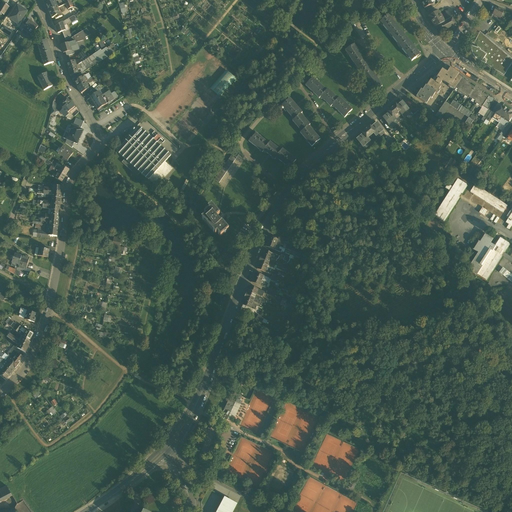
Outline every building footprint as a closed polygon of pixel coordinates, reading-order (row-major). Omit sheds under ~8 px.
[(45,4),(49,12),(58,7),(54,0),(49,0),(47,1),(48,3),(45,4)] [(423,0),(421,2),(424,9),(426,8),(432,5),(432,4),(431,4),(429,0),(423,0)] [(465,7),(464,6),(458,3),(455,1),(451,8),(452,9),(452,10),(460,14),(465,7)] [(0,12),(4,15),(9,7),(2,3),(0,7),(0,12)] [(17,6),(9,19),(18,25),(27,12),(17,6)] [(62,17),(58,7),(49,12),(52,19),(55,17),(56,20),(62,17)] [(493,15),(500,18),(504,12),(496,8),(494,12),(493,15)] [(435,27),(436,27),(444,23),(438,11),(429,17),(435,27)] [(381,22),(390,34),(398,28),(388,16),(382,20),(383,21),(381,22)] [(452,18),(444,23),(436,27),(440,33),(455,24),(452,18)] [(27,35),(30,38),(38,27),(29,21),(25,26),(23,29),(28,33),(27,35)] [(55,27),(58,34),(62,32),(65,31),(65,30),(63,26),(62,23),(55,27)] [(402,33),(398,28),(390,34),(400,46),(408,40),(404,35),(402,33)] [(62,32),(65,38),(71,35),(68,29),(65,30),(65,31),(62,32)] [(81,30),(71,35),(72,38),(82,32),(81,30)] [(61,45),(61,46),(69,43),(75,42),(77,41),(85,39),(85,38),(82,32),(72,38),(66,42),(61,45)] [(471,47),(471,48),(471,50),(471,51),(471,52),(472,53),(472,54),(473,56),(474,57),(475,58),(482,62),(504,76),(511,63),(511,59),(480,32),(473,44),(474,44),(473,47),(472,47),(471,47)] [(37,43),(40,54),(50,51),(46,40),(37,43)] [(418,52),(408,40),(400,46),(413,61),(416,58),(416,59),(420,55),(417,52),(418,52)] [(67,52),(71,51),(70,46),(69,43),(61,46),(63,53),(67,52)] [(353,63),(356,66),(364,60),(354,45),(351,47),(351,46),(348,48),(348,49),(345,51),(353,63)] [(90,57),(84,62),(86,64),(80,68),(78,65),(76,66),(79,74),(70,76),(72,80),(77,76),(85,72),(106,58),(109,56),(115,53),(112,48),(110,46),(107,48),(106,48),(102,51),(101,50),(90,57)] [(53,63),(50,51),(40,54),(44,66),(53,63)] [(80,60),(75,62),(76,66),(78,65),(77,63),(80,61),(82,63),(84,62),(90,57),(88,54),(86,56),(81,59),(80,60)] [(371,71),(364,60),(356,66),(363,77),(371,71)] [(79,74),(76,66),(68,69),(70,76),(79,74)] [(436,93),(437,93),(441,87),(439,85),(443,80),(450,84),(448,86),(454,90),(455,89),(462,79),(458,76),(459,74),(446,66),(443,71),(442,70),(438,76),(436,79),(435,77),(432,81),(431,80),(426,86),(436,93)] [(226,70),(209,89),(219,98),(236,79),(226,70)] [(382,87),(371,71),(363,77),(364,80),(373,93),(376,91),(379,89),(382,87)] [(37,78),(44,91),(53,86),(46,73),(37,78)] [(74,82),(77,88),(85,83),(88,81),(88,80),(85,76),(85,75),(79,79),(74,82)] [(85,83),(86,85),(89,83),(89,84),(93,81),(96,79),(95,76),(92,78),(88,80),(88,81),(85,83)] [(319,98),(320,97),(326,91),(313,78),(306,86),(319,98)] [(468,99),(468,98),(474,89),(469,86),(470,84),(465,81),(465,80),(463,79),(462,79),(455,89),(458,92),(457,93),(462,96),(463,94),(464,95),(463,97),(468,99)] [(86,85),(85,83),(77,88),(81,94),(89,89),(86,85)] [(416,97),(426,104),(430,98),(432,99),(436,93),(426,86),(425,86),(422,91),(421,90),(416,97)] [(87,94),(90,98),(98,92),(95,88),(87,94)] [(475,88),(474,89),(468,98),(475,103),(474,104),(481,108),(482,107),(489,97),(486,95),(486,96),(483,95),(484,93),(478,90),(479,89),(476,88),(475,88)] [(327,89),(326,91),(320,97),(330,107),(332,105),(337,99),(327,89)] [(106,97),(109,103),(115,99),(111,94),(109,91),(103,95),(101,97),(102,99),(106,97)] [(90,98),(98,110),(102,107),(109,103),(106,97),(102,99),(101,97),(98,92),(90,98)] [(488,110),(493,103),(491,102),(493,100),(491,98),(489,97),(482,107),(488,110)] [(60,105),(63,108),(67,105),(68,106),(71,103),(67,98),(60,104),(60,105)] [(282,105),(294,119),(300,114),(301,113),(289,98),(282,105)] [(339,98),(337,99),(332,105),(341,114),(341,115),(344,118),(346,115),(347,116),(349,113),(351,110),(348,107),(339,98)] [(453,101),(450,105),(450,106),(457,110),(460,106),(453,101)] [(383,118),(392,129),(399,123),(396,120),(393,117),(399,112),(402,115),(405,118),(411,113),(409,109),(403,102),(397,106),(396,105),(387,112),(389,113),(383,118)] [(441,119),(450,106),(450,105),(445,102),(435,116),(441,119)] [(58,107),(53,103),(51,115),(55,116),(58,114),(61,112),(62,111),(58,107)] [(75,107),(71,103),(68,106),(67,105),(63,108),(64,109),(62,111),(61,112),(63,115),(66,117),(67,118),(70,114),(69,112),(75,107)] [(411,113),(413,114),(419,110),(413,106),(409,109),(411,113)] [(500,106),(495,114),(502,119),(507,111),(500,106)] [(482,107),(481,108),(478,114),(483,117),(488,110),(482,107)] [(471,113),(467,109),(463,114),(468,117),(471,113)] [(511,113),(507,111),(502,119),(508,123),(509,122),(511,117),(511,113)] [(292,120),(302,131),(308,126),(309,125),(300,114),(294,119),(292,120)] [(499,123),(502,119),(495,114),(492,119),(499,123)] [(470,119),(468,117),(463,125),(468,128),(473,121),(470,119)] [(76,119),(73,126),(80,129),(83,122),(76,119)] [(499,123),(505,127),(507,124),(508,123),(502,119),(499,123)] [(363,146),(365,149),(372,143),(370,141),(368,138),(371,135),(374,133),(376,136),(378,138),(385,133),(383,130),(377,123),(371,127),(370,126),(366,130),(362,133),(363,134),(357,139),(363,146)] [(66,133),(64,139),(67,140),(74,143),(77,144),(83,131),(80,129),(73,126),(71,126),(70,130),(71,130),(69,135),(66,133)] [(316,136),(308,126),(302,131),(300,133),(308,143),(311,146),(314,144),(315,144),(317,142),(319,139),(316,136)] [(140,173),(148,181),(149,180),(165,163),(171,156),(157,143),(153,140),(139,127),(117,152),(125,159),(122,163),(137,177),(140,173)] [(511,130),(509,129),(508,130),(503,136),(503,137),(506,139),(507,137),(511,130)] [(158,134),(153,140),(157,143),(162,138),(158,134)] [(263,152),(264,151),(269,144),(262,139),(262,138),(256,134),(254,137),(253,136),(249,141),(260,150),(259,150),(263,152)] [(65,143),(72,148),(74,143),(67,140),(65,143)] [(271,142),(269,144),(264,151),(267,153),(272,156),(271,157),(275,159),(276,158),(281,151),(271,142)] [(63,157),(68,161),(73,153),(71,152),(64,146),(64,147),(63,146),(60,149),(61,149),(58,154),(63,157)] [(282,149),(281,151),(276,158),(279,160),(289,167),(291,165),(292,166),(294,163),(293,163),(295,160),(282,149)] [(149,180),(156,187),(170,172),(166,169),(169,166),(165,163),(149,180)] [(62,166),(60,169),(59,172),(66,176),(69,170),(62,166)] [(66,176),(59,172),(57,175),(55,178),(62,182),(66,176)] [(189,181),(186,180),(180,192),(182,193),(189,181)] [(437,217),(443,221),(459,197),(461,194),(466,185),(458,180),(452,188),(448,185),(445,188),(450,191),(434,215),(436,217),(437,218),(437,217)] [(496,209),(503,214),(507,206),(475,185),(470,192),(473,194),(475,195),(484,201),(486,203),(493,207),(496,209)] [(484,201),(481,206),(471,200),(475,195),(473,194),(469,199),(461,194),(459,197),(497,222),(499,219),(492,214),(496,209),(493,207),(490,212),(483,208),(486,203),(484,201)] [(51,209),(51,213),(59,214),(60,207),(43,205),(43,207),(43,208),(51,209)] [(216,234),(219,238),(223,236),(222,235),(225,233),(225,234),(228,232),(222,224),(221,224),(220,225),(216,219),(217,218),(220,216),(212,205),(208,208),(209,210),(207,212),(204,214),(205,216),(201,219),(204,222),(205,221),(207,224),(206,225),(209,229),(210,228),(212,231),(211,232),(214,236),(216,234)] [(50,222),(49,226),(58,227),(58,220),(41,218),(41,221),(45,222),(50,222)] [(57,237),(58,227),(49,226),(49,229),(49,236),(50,236),(57,237)] [(477,274),(486,280),(501,256),(504,252),(509,244),(500,238),(495,246),(490,243),(493,239),(484,234),(485,235),(480,242),(478,241),(478,242),(474,249),(473,249),(478,253),(473,260),(472,260),(473,261),(470,264),(472,266),(471,267),(470,267),(473,270),(472,272),(472,271),(471,272),(475,274),(476,273),(477,274)] [(128,248),(121,247),(123,238),(115,237),(114,246),(121,247),(120,252),(127,253),(128,248)] [(275,246),(276,245),(277,243),(278,241),(278,240),(270,237),(268,241),(272,242),(271,244),(275,246)] [(284,248),(279,247),(279,249),(275,247),(275,246),(271,244),(272,242),(268,241),(267,244),(266,244),(265,246),(274,250),(281,253),(281,252),(282,252),(283,253),(285,249),(284,248)] [(286,245),(284,248),(285,249),(287,249),(291,251),(296,253),(298,249),(286,245)] [(37,256),(48,259),(50,250),(44,249),(38,248),(39,249),(37,256)] [(264,250),(263,254),(267,256),(266,258),(270,259),(272,254),(264,250)] [(501,256),(511,262),(511,257),(504,252),(501,256)] [(15,267),(18,268),(22,256),(15,254),(11,265),(15,267)] [(260,259),(269,263),(269,261),(270,260),(270,259),(266,258),(267,256),(263,254),(262,257),(261,257),(260,259)] [(29,259),(22,256),(18,268),(24,270),(26,271),(26,268),(29,259)] [(3,268),(14,275),(16,272),(17,270),(18,268),(15,267),(14,270),(9,268),(4,265),(1,264),(0,266),(3,268)] [(267,267),(263,265),(262,267),(258,265),(257,269),(265,273),(265,272),(269,274),(270,274),(272,270),(267,267)] [(511,274),(503,267),(499,272),(511,282),(511,274)] [(255,273),(254,277),(258,278),(257,280),(261,282),(261,281),(267,284),(269,284),(271,280),(270,280),(269,279),(269,278),(263,276),(264,276),(255,273)] [(261,283),(261,282),(257,280),(258,278),(254,277),(253,280),(252,280),(251,282),(260,286),(266,288),(267,286),(261,283)] [(250,286),(249,290),(252,291),(252,293),(256,295),(256,294),(262,297),(264,292),(250,286)] [(246,293),(245,295),(254,299),(255,296),(256,295),(252,293),(252,291),(249,290),(247,293),(246,293)] [(243,305),(245,306),(255,310),(257,305),(252,304),(253,303),(249,301),(248,303),(244,301),(242,305),(243,305)] [(31,313),(28,312),(26,316),(25,319),(25,320),(29,321),(34,323),(36,318),(37,315),(31,313)] [(256,319),(264,323),(265,320),(263,319),(258,315),(258,316),(256,319)] [(12,328),(14,330),(18,325),(10,320),(7,324),(10,326),(12,328)] [(18,325),(14,330),(15,331),(21,336),(23,337),(24,334),(19,330),(22,328),(22,327),(18,325)] [(26,330),(26,331),(24,334),(23,337),(30,341),(34,334),(26,330)] [(7,337),(16,344),(18,341),(10,334),(7,337)] [(20,351),(26,353),(30,343),(23,337),(21,342),(18,341),(16,344),(17,345),(19,346),(18,349),(20,351)] [(11,359),(13,360),(18,354),(14,351),(13,350),(12,350),(8,356),(9,357),(11,359)] [(18,354),(13,360),(19,364),(23,358),(18,354)] [(15,369),(19,364),(13,360),(11,359),(8,363),(15,369)] [(12,372),(15,369),(8,363),(7,365),(5,367),(12,372)] [(9,376),(12,372),(5,367),(3,369),(2,371),(9,376)] [(0,375),(5,380),(9,376),(2,371),(0,369),(0,371),(1,372),(0,372),(0,375)] [(220,417),(227,420),(227,419),(235,402),(229,399),(220,417)] [(241,405),(235,402),(227,419),(229,420),(231,415),(235,417),(241,405)] [(54,407),(48,410),(51,416),(57,413),(54,407)] [(7,486),(0,489),(0,502),(12,496),(7,486)] [(217,511),(231,511),(236,504),(225,498),(217,511)]
